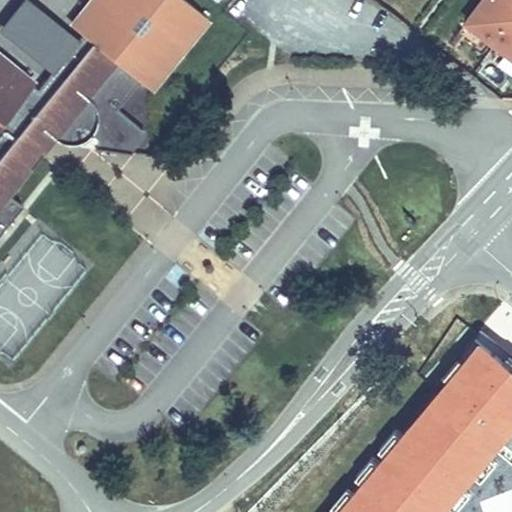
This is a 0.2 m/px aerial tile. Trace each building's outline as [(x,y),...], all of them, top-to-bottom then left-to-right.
[(71,34),(29,0),(10,0),(0,13),(0,27),(45,65),(71,34)] [(145,81),(206,6),(198,0),(88,0),(69,23),(76,28),(71,34),(45,65),(36,77),(0,46),(0,232),(22,203),(7,192),(49,138),(70,142),(125,148),(142,125),(114,102),(136,74),(145,81)] [(511,0),(485,0),(465,24),(511,63),(511,0)] [(53,164),(70,142),(49,138),(7,192),(22,203),(53,164)] [(511,511),(511,370),(485,348),(448,393),(455,399),(435,422),(441,427),(425,446),(418,440),(358,511),(511,511)]
